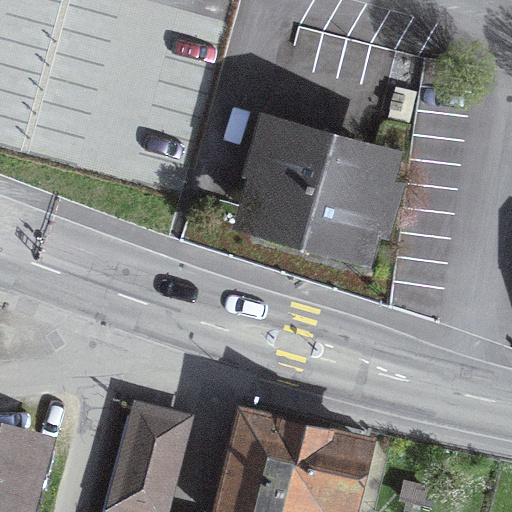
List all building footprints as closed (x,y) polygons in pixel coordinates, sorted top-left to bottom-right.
[(240,207),(254,104),(343,116),(348,78),(367,80),(372,46),(309,38),(303,80),(227,70),(209,203),(240,207)] [(378,224),(389,187),(370,182),(374,165),(267,134),(258,168),(272,172),(261,212),(315,227),(309,246),(348,257),(359,218),(378,224)] [(138,407),(110,511),(162,511),(185,419),(138,407)] [(364,445),(246,416),(238,447),(224,443),(213,487),(228,491),(222,511),(340,511),(343,502),(350,504),(364,445)] [(0,511),(16,511),(35,443),(0,433),(0,511)]
